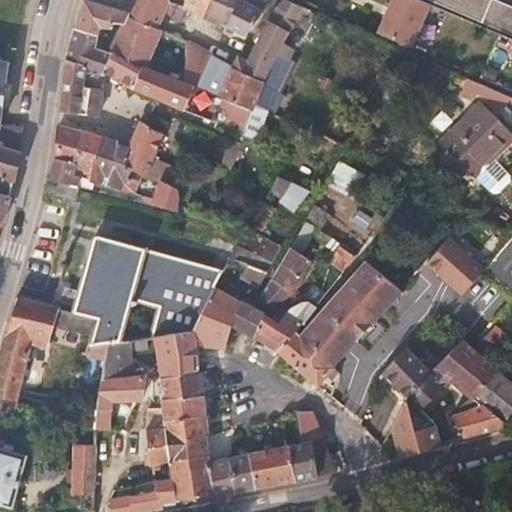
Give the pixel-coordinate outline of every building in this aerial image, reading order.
[(124,32),(131,12),(88,0),(85,0),(75,28),(99,36),(101,28),(124,32)] [(173,18),(179,4),(170,0),(169,0),(135,0),(131,12),(161,28),(165,15),(173,18)] [(205,15),(211,0),(185,0),(183,6),(190,9),(205,15)] [(225,24),(238,1),(237,0),(211,0),(205,15),(225,24)] [(247,37),(265,7),(250,0),(243,0),(242,3),(238,1),(225,24),(224,26),(247,37)] [(295,58),(291,55),(295,47),(285,41),(301,8),(285,0),(284,0),(275,7),(242,62),(236,59),(232,66),(266,82),(280,89),(295,58)] [(385,0),(374,39),(410,50),(424,3),(414,0),(385,0)] [(511,8),(493,0),(428,0),(511,35),(511,8)] [(184,23),(190,9),(183,6),(179,4),(173,18),(184,23)] [(151,67),(166,31),(161,28),(131,12),(124,32),(117,52),(138,61),(151,67)] [(93,54),(97,39),(74,32),(66,64),(86,71),(82,92),(98,96),(100,81),(101,76),(111,60),(93,54)] [(199,87),(214,57),(191,44),(177,78),(199,87)] [(127,90),(138,61),(117,52),(111,60),(101,76),(100,81),(127,90)] [(413,92),(425,61),(410,55),(398,86),(413,92)] [(218,96),(199,87),(177,78),(151,67),(138,61),(127,90),(126,93),(214,123),(226,99),(218,96)] [(0,62),(0,128),(3,129),(11,64),(0,62)] [(94,121),(98,96),(82,92),(86,71),(66,64),(63,75),(60,110),(60,112),(94,121)] [(253,110),(266,82),(232,66),(218,96),(226,99),(253,110)] [(511,99),(468,80),(461,96),(472,101),(479,94),(498,112),(511,99)] [(400,123),(413,92),(398,86),(386,116),(400,123)] [(241,136),(253,110),(226,99),(214,123),(213,125),(241,136)] [(476,178),(511,142),(511,134),(480,102),(440,141),(445,146),(476,178)] [(167,116),(168,113),(152,108),(146,121),(164,125),(167,116)] [(257,142),(271,113),(253,110),(241,136),(257,142)] [(163,141),(167,126),(164,125),(146,121),(140,119),(131,147),(123,169),(139,175),(151,150),(160,153),(165,142),(163,141)] [(74,163),(84,133),(58,125),(53,156),(74,163)] [(110,162),(116,143),(84,133),(74,163),(92,169),(89,180),(107,186),(113,164),(110,162)] [(433,161),(445,146),(437,142),(427,157),(433,161)] [(123,169),(131,147),(116,143),(110,162),(113,164),(107,186),(126,192),(130,179),(121,176),(123,169)] [(23,159),(24,153),(0,144),(0,193),(14,199),(20,176),(23,159)] [(72,174),(74,163),(53,156),(50,179),(62,183),(77,187),(79,176),(72,174)] [(338,163),(328,181),(349,192),(358,174),(338,163)] [(400,196),(408,183),(397,176),(388,189),(400,196)] [(266,198),(295,212),(306,190),(276,177),(266,198)] [(446,196),(419,181),(410,193),(436,209),(446,196)] [(77,200),(81,188),(77,187),(62,183),(58,195),(77,200)] [(174,210),(175,196),(173,190),(161,183),(153,204),(174,210)] [(14,199),(0,193),(0,225),(4,227),(14,199)] [(448,215),(458,203),(446,196),(436,209),(448,215)] [(453,231),(471,211),(458,203),(448,215),(442,223),(453,231)] [(511,238),(485,270),(511,292),(511,238)] [(215,286),(222,273),(96,239),(76,313),(99,319),(90,346),(108,343),(119,341),(132,300),(160,308),(154,335),(190,329),(201,309),(215,286)] [(462,297),(482,267),(440,239),(420,269),(462,297)] [(291,290),(310,259),(289,246),(286,252),(281,260),(277,267),(274,273),(269,283),(264,290),(259,299),(274,308),(277,302),(291,290)] [(274,273),(251,259),(246,269),(269,283),(274,273)] [(348,351),(382,314),(403,291),(402,290),(393,283),(384,276),(364,261),(300,336),(334,368),(342,358),(348,351)] [(243,302),(215,286),(201,309),(232,326),(243,302)] [(47,349),(60,308),(19,296),(0,366),(0,396),(19,402),(33,346),(47,349)] [(253,337),(266,316),(254,308),(243,302),(232,326),(253,337)] [(220,349),(232,326),(201,309),(190,329),(194,349),(220,349)] [(280,352),(296,331),(302,323),(286,313),(278,323),(266,316),(253,337),(280,352)] [(408,399),(446,360),(420,339),(423,334),(408,323),(401,330),(382,314),(348,351),(353,355),(379,378),(382,376),(408,399)] [(486,359),(508,335),(496,326),(475,349),(486,359)] [(197,367),(194,349),(190,329),(154,335),(151,336),(154,360),(156,372),(197,367)] [(334,368),(300,336),(296,331),(280,352),(319,386),(329,375),(334,379),(336,379),(340,374),(334,368)] [(498,370),(486,359),(475,349),(464,341),(446,360),(408,399),(393,427),(402,455),(440,445),(432,421),(421,410),(450,381),(474,399),(498,370)] [(348,361),(353,355),(348,351),(342,358),(345,361),(348,361)] [(200,393),(197,367),(156,372),(160,399),(200,393)] [(139,403),(144,373),(103,379),(100,407),(99,410),(97,432),(108,433),(113,410),(114,410),(114,405),(139,403)] [(203,414),(200,393),(160,399),(160,401),(152,403),(152,406),(161,405),(163,417),(163,420),(203,414)] [(163,417),(161,405),(152,406),(150,408),(147,419),(163,417)] [(510,426),(483,405),(453,416),(464,438),(510,426)] [(208,434),(205,416),(203,414),(163,420),(164,425),(166,441),(206,435),(208,434)] [(337,473),(315,414),(300,414),(303,444),(288,448),(294,480),(337,473)] [(163,420),(163,417),(147,419),(146,427),(164,425),(163,420)] [(208,451),(206,435),(166,441),(164,425),(146,427),(150,464),(152,465),(169,462),(168,458),(208,451)] [(0,500),(10,503),(24,454),(11,451),(12,444),(2,442),(1,448),(0,447),(0,500)] [(94,447),(68,446),(67,496),(93,497),(94,447)] [(294,480),(288,448),(251,456),(257,487),(294,480)] [(215,494),(210,465),(208,451),(168,458),(169,462),(152,465),(154,480),(172,477),(175,501),(215,494)] [(257,487),(251,456),(230,461),(235,490),(257,487)] [(235,490),(230,461),(210,465),(215,494),(235,490)] [(175,501),(172,477),(154,480),(155,490),(107,498),(104,511),(127,511),(154,507),(156,504),(175,501)]
